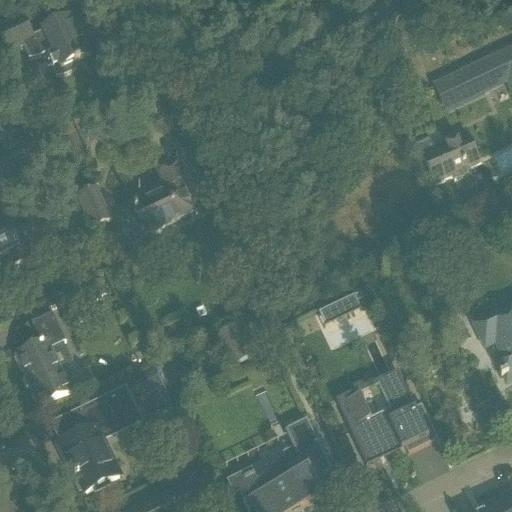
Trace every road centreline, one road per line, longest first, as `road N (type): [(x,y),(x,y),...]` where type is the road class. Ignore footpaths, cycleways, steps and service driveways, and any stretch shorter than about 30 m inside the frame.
road 1 (residential): [(0,184),(158,106),(159,60),(130,0)]
road 2 (residential): [(511,454),(398,511)]
